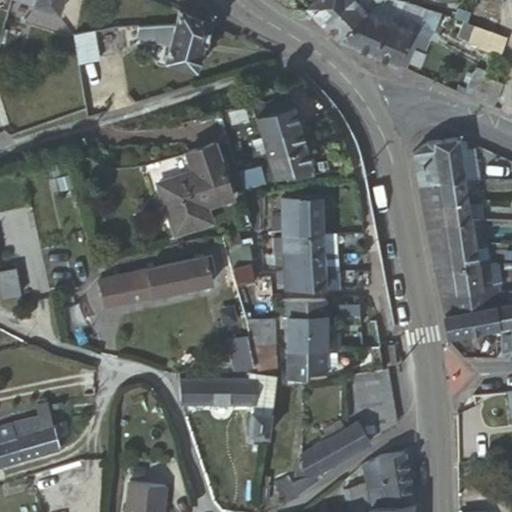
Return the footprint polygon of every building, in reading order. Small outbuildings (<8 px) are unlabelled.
[(60,12),(63,0),(34,0),(33,4),(60,12)] [(309,0),(305,4),(322,20),(344,0),(309,0)] [(355,0),(344,0),(322,20),(337,36),(364,10),(355,0)] [(367,8),(374,0),(355,0),(364,10),(367,8)] [(500,0),(479,0),(477,10),(497,19),(500,0)] [(391,7),(387,17),(409,27),(409,16),(391,7)] [(194,69),(210,22),(180,8),(175,21),(168,43),(163,59),(194,69)] [(338,37),(372,52),(387,17),(367,8),(364,10),(337,36),(338,37)] [(409,27),(396,60),(406,64),(422,23),(409,16),(409,27)] [(372,52),(395,62),(396,60),(409,27),(387,17),(372,52)] [(150,39),(168,43),(175,21),(155,22),(138,23),(134,23),(135,37),(150,39)] [(506,33),(472,22),(467,37),(501,49),(506,33)] [(74,33),(78,58),(96,54),(95,30),(74,33)] [(469,79),(496,93),(502,79),(476,66),(469,79)] [(492,102),(496,93),(469,79),(464,89),(492,102)] [(282,94),(250,104),(254,115),(286,105),(282,94)] [(254,115),(260,135),(299,123),(292,103),(286,105),(254,115)] [(299,123),(304,143),(314,140),(308,121),(299,123)] [(260,135),(266,155),(304,143),(299,123),(260,135)] [(427,141),(413,151),(415,166),(461,157),(458,136),(427,141)] [(151,181),(167,232),(203,219),(199,206),(225,196),(209,142),(182,152),(187,168),(151,181)] [(266,155),(273,180),(280,179),(279,172),(311,162),(305,143),(304,143),(266,155)] [(461,157),(415,166),(419,184),(463,175),(461,157)] [(279,172),(280,179),(314,172),(311,162),(279,172)] [(463,175),(419,184),(420,186),(464,177),(463,175)] [(464,177),(420,186),(423,205),(467,196),(464,177)] [(511,183),(490,185),(490,198),(511,198),(511,183)] [(295,215),(322,213),(321,194),(295,197),(295,215)] [(467,196),(423,205),(427,225),(470,218),(467,196)] [(283,225),(296,224),(295,215),(295,197),(282,197),(282,215),(283,225)] [(334,230),(333,212),(322,213),(323,231),(334,230)] [(296,224),(296,233),(323,231),(322,213),(295,215),(296,224)] [(282,215),(273,215),(273,231),(283,230),(283,225),(282,215)] [(427,225),(432,248),(473,240),(470,218),(427,225)] [(283,230),(283,234),(296,233),(296,224),(283,225),(283,230)] [(324,250),(337,248),(336,230),(334,230),(323,231),(324,250)] [(238,245),(235,231),(226,234),(229,248),(238,245)] [(296,233),(297,251),(323,250),(324,250),(323,231),(296,233)] [(283,237),(284,251),(297,251),(296,233),(283,234),(283,237)] [(274,251),(284,251),(283,237),(273,238),(274,251)] [(436,268),(476,261),(473,240),(432,248),(436,268)] [(233,264),(249,261),(245,244),(238,245),(229,248),(233,264)] [(339,266),(340,266),(339,248),(337,248),(324,250),(325,267),(339,266)] [(297,251),(298,269),(325,267),(324,250),(323,250),(297,251)] [(205,251),(194,253),(201,279),(212,277),(205,251)] [(284,251),(285,270),(298,269),(297,251),(284,251)] [(194,252),(182,256),(180,256),(181,263),(186,284),(201,280),(201,279),(194,253),(194,252)] [(181,263),(180,256),(99,276),(101,282),(167,266),(181,263)] [(235,274),(251,270),(249,261),(233,264),(235,274)] [(468,287),(480,284),(476,261),(436,268),(441,293),(468,287)] [(167,266),(172,287),(186,284),(181,263),(167,266)] [(101,282),(106,303),(172,287),(167,266),(101,282)] [(325,287),(340,286),(339,266),(325,267),(325,287)] [(0,269),(0,286),(1,293),(18,290),(14,267),(0,269)] [(298,269),(299,288),(325,287),(325,267),(298,269)] [(285,270),(286,289),(299,288),(298,269),(285,270)] [(253,280),(251,270),(235,274),(238,284),(253,280)] [(506,300),(504,290),(496,292),(494,281),(480,284),(468,287),(472,307),(506,300)] [(441,293),(444,313),(472,307),(468,287),(441,293)] [(325,297),(280,299),(281,314),(286,314),(286,315),(326,316),(325,297)] [(499,324),(502,355),(511,355),(511,298),(506,300),(472,307),(444,313),(449,334),(499,324)] [(218,320),(231,317),(228,303),(214,306),(218,320)] [(343,316),(360,316),(359,305),(343,305),(343,316)] [(274,331),(274,314),(247,319),(249,333),(274,331)] [(326,316),(286,315),(286,333),(326,333),(326,331),(326,316)] [(229,366),(249,362),(242,332),(223,337),(229,366)] [(326,333),(286,333),(286,350),(306,349),(326,349),(326,346),(326,333)] [(306,349),(286,350),(286,375),(306,375),(306,369),(306,349)] [(326,369),(326,365),(326,349),(306,349),(306,369),(326,369)] [(390,389),(387,365),(343,374),(343,398),(390,389)] [(271,410),(274,371),(248,369),(249,377),(251,401),(251,409),(271,410)] [(249,377),(179,377),(182,400),(251,401),(249,377)] [(343,398),(343,424),(359,415),(393,405),(390,389),(343,398)] [(370,435),(389,423),(394,416),(393,405),(359,415),(370,435)] [(269,432),(271,410),(251,409),(249,431),(269,432)] [(327,465),(368,442),(357,420),(343,428),(316,444),(327,465)] [(0,425),(0,440),(16,436),(11,422),(0,425)] [(59,446),(55,434),(52,425),(16,436),(21,458),(59,446)] [(16,436),(0,440),(0,464),(21,458),(16,436)] [(312,474),(327,465),(316,444),(298,455),(301,459),(297,461),(296,479),(290,480),(299,493),(316,480),(312,474)] [(412,498),(406,449),(380,454),(389,503),(412,498)] [(389,503),(380,454),(362,465),(367,485),(372,506),(389,503)] [(330,470),(327,465),(312,474),(316,480),(330,470)] [(133,511),(169,511),(171,483),(135,481),(133,511)] [(372,506),(367,485),(345,490),(349,511),(369,507),(372,506)] [(412,511),(413,501),(412,498),(389,503),(372,506),(369,507),(368,511),(412,511)]
